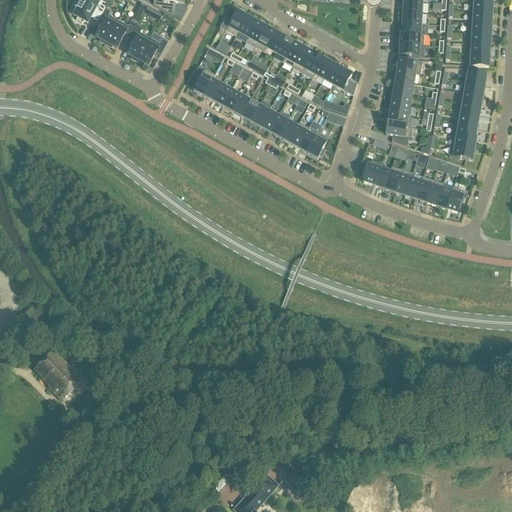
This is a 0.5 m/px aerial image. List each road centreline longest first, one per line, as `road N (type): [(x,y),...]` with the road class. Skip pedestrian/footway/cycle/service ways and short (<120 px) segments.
road 1 (tertiary): [(0,109),(67,125),(181,210),(303,277),(418,313),(511,324)]
road 2 (residential): [(151,90),(164,105),(316,187),(334,188)]
road 3 (residential): [(334,188),(470,236)]
road 4 (residential): [(51,0),(66,43),(151,90)]
road 5 (residential): [(506,110),(470,236)]
road 6 (residential): [(334,188),(371,66)]
road 7 (residential): [(266,7),(371,66)]
